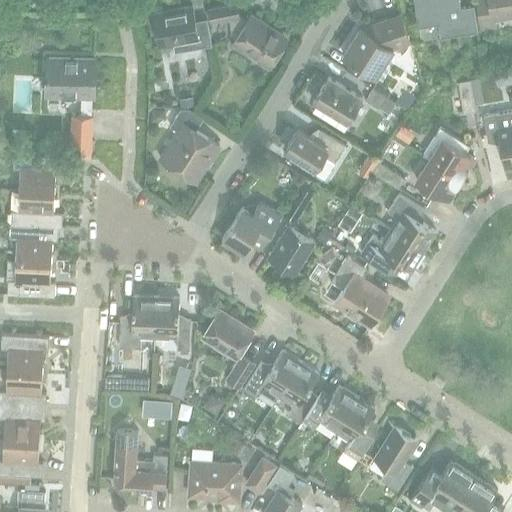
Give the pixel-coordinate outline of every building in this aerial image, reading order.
[(461,6),(459,0),(414,0),(419,25),(439,22),(441,36),(478,30),(474,4),(461,6)] [(511,0),(477,0),(482,27),(496,25),(494,17),(511,14),(511,0)] [(247,19),(239,14),(237,2),(209,7),(212,20),(229,16),(233,36),(235,37),(232,42),(269,66),(286,39),(265,25),(267,22),(252,12),(247,19)] [(199,37),(193,4),(154,12),(160,45),(174,42),(176,49),(210,43),(209,35),(199,37)] [(410,40),(401,12),(376,21),(369,31),(360,25),(343,52),(377,74),(394,47),(393,46),(410,40)] [(82,106),(92,107),(93,94),(94,94),(95,58),(50,56),(48,93),(83,94),(82,106)] [(346,129),(350,122),(347,120),(362,96),(329,75),(313,99),(318,102),(314,109),(346,129)] [(463,111),(475,109),(470,77),(458,79),(463,111)] [(379,106),(387,94),(373,86),(366,98),(379,106)] [(197,180),(220,143),(196,128),(204,116),(189,107),(181,107),(170,124),(178,129),(161,156),(197,180)] [(511,108),(484,114),(488,139),(500,137),(505,168),(511,166),(511,108)] [(91,155),(93,114),(73,113),(71,149),(85,150),(84,155),(91,155)] [(423,153),(430,157),(462,177),(475,157),(466,151),(470,144),(440,125),(423,153)] [(315,137),(298,127),(285,147),(316,167),(314,170),(325,177),(334,161),(335,162),(346,143),(321,127),(315,137)] [(20,188),(55,189),(56,168),(61,168),(62,154),(14,152),(14,166),(21,167),(20,188)] [(449,198),(462,177),(430,157),(417,178),(426,184),(423,189),(436,198),(439,192),(449,198)] [(399,186),(405,176),(378,159),(372,169),(399,186)] [(301,183),(284,211),(296,219),(314,191),(301,183)] [(54,210),(55,189),(20,188),(19,209),(12,208),(11,222),(58,224),(62,224),(63,211),(54,210)] [(391,227),(424,249),(437,229),(418,217),(424,207),(399,191),(388,209),(398,216),(391,227)] [(282,212),(260,199),(253,210),(243,204),(222,236),(244,250),(250,241),(260,247),(282,212)] [(58,238),(58,224),(11,222),(10,236),(18,236),(17,257),(52,259),(53,238),(58,238)] [(294,272),(315,239),(290,223),(269,256),(294,272)] [(412,268),(424,249),(391,227),(383,239),(373,233),(361,251),(387,267),(393,257),(412,268)] [(372,322),(389,295),(361,277),(367,267),(347,254),(331,279),(344,287),(336,299),(372,322)] [(51,280),(52,259),(17,257),(16,278),(8,278),(8,292),(55,294),(56,280),(51,280)] [(155,334),(157,294),(134,293),(133,315),(121,315),(120,345),(141,346),(141,333),(155,334)] [(157,294),(155,334),(178,335),(177,347),(190,348),(191,318),(179,317),(180,295),(157,294)] [(237,355),(253,329),(219,308),(203,334),(237,355)] [(8,368),(43,369),(44,348),(49,348),(50,334),(2,332),(2,346),(9,347),(8,368)] [(280,393),(301,359),(283,347),(271,366),(261,360),(245,385),(258,394),(265,383),(280,393)] [(240,384),(255,361),(243,353),(228,377),(240,384)] [(304,417),(317,395),(307,389),(319,371),(301,359),(280,393),(294,402),(288,412),(301,421),(304,417)] [(42,390),(43,369),(8,368),(7,389),(0,388),(0,401),(46,404),(47,390),(42,390)] [(336,428),(357,395),(339,383),(331,395),(322,388),(317,395),(304,417),(315,424),(319,417),(336,428)] [(172,397),(144,395),(143,412),(171,414),(172,397)] [(358,456),(374,431),(378,424),(368,418),(375,406),(357,395),(336,428),(351,437),(344,448),(358,456)] [(46,418),(46,404),(0,401),(0,415),(5,416),(4,437),(40,439),(41,418),(46,418)] [(398,488),(413,465),(403,458),(417,437),(396,424),(375,457),(388,465),(381,477),(398,488)] [(154,459),(137,458),(139,429),(118,427),(114,479),(122,488),(153,490),(153,482),(166,483),(168,453),(154,452),(154,459)] [(39,460),(40,439),(4,437),(3,458),(0,457),(0,480),(31,482),(31,474),(43,474),(44,460),(39,460)] [(259,488),(275,463),(263,455),(247,481),(259,488)] [(474,473),(451,458),(442,473),(430,465),(411,496),(430,508),(436,499),(452,509),(474,473)] [(239,498),(242,462),(192,459),(190,492),(209,494),(209,493),(220,494),(220,497),(239,498)] [(499,511),(504,505),(492,497),(498,488),(474,473),(452,509),(456,511),(499,511)] [(45,505),(46,489),(20,487),(19,491),(20,491),(19,503),(21,504),(21,511),(0,509),(0,511),(49,511),(50,505),(45,505)] [(278,487),(262,511),(296,511),(302,503),(278,487)] [(402,511),(405,508),(396,502),(390,511),(402,511)]
